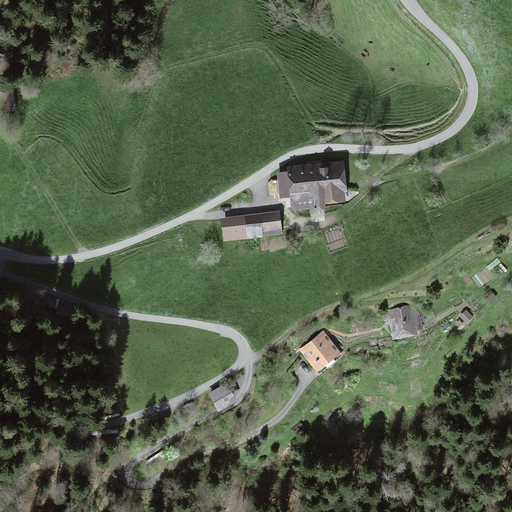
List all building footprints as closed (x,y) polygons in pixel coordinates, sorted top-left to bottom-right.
[(13,108),(13,100),(14,100),(14,93),(4,94),(6,109),(13,108)] [(283,173),(285,194),(293,193),(294,207),(307,206),(310,208),(312,222),(326,221),(324,200),(343,199),(340,168),(321,169),(321,163),(290,166),(291,172),(283,173)] [(278,214),(244,217),(246,231),(262,229),(263,236),(281,234),(278,214)] [(470,303),(477,297),(469,289),(463,296),(470,303)] [(467,310),(470,303),(463,300),(460,308),(467,310)] [(415,304),(391,309),(382,313),(384,320),(392,318),(396,333),(413,330),(411,321),(418,319),(415,304)] [(306,352),(318,368),(337,354),(325,338),(306,352)] [(218,407),(232,399),(225,388),(211,396),(218,407)]
